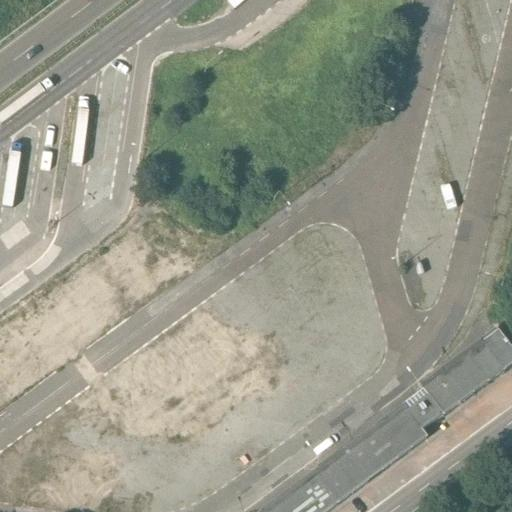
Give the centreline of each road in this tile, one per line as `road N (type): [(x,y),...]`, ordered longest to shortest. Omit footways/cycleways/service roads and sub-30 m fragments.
road 1 (tertiary): [(397,511),(511,426)]
road 2 (motorway): [(0,72),(98,0)]
